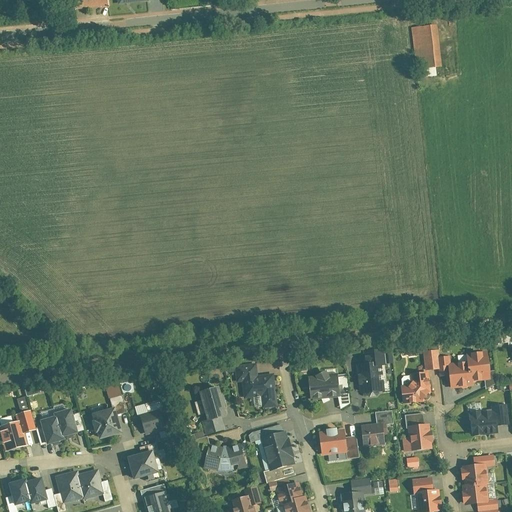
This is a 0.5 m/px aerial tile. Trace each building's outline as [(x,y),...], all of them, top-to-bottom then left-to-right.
[(74,0),(76,10),(111,6),(110,0),(74,0)] [(439,26),(415,29),(418,66),(443,64),(439,26)] [(491,333),(493,346),(501,344),(499,331),(491,333)] [(437,354),(422,355),(424,373),(438,372),(437,354)] [(484,359),(466,360),(467,385),(486,384),(484,359)] [(294,362),(295,372),(305,372),(305,361),(294,362)] [(447,361),(438,361),(439,379),(448,379),(447,361)] [(466,365),(447,366),(449,391),(468,390),(466,365)] [(381,367),(356,369),(358,397),(383,395),(381,367)] [(236,380),(257,378),(256,368),(235,370),(236,380)] [(430,403),(428,376),(412,377),(414,404),(430,403)] [(276,410),(274,378),(241,380),(243,402),(260,401),(261,411),(276,410)] [(336,378),(307,380),(309,403),(338,401),(336,378)] [(349,407),(347,380),(336,381),(339,408),(349,407)] [(412,389),(401,389),(402,408),(414,407),(412,389)] [(225,421),(216,392),(197,398),(205,427),(225,421)] [(17,408),(27,406),(25,397),(16,399),(17,408)] [(62,417),(68,436),(83,432),(76,408),(61,412),(62,417)] [(508,427),(506,408),(491,410),(493,429),(508,427)] [(167,430),(162,411),(138,417),(144,437),(167,430)] [(114,412),(93,418),(100,442),(121,436),(114,412)] [(391,415),(374,416),(375,429),(392,428),(391,415)] [(491,415),(468,417),(470,440),(494,438),(491,415)] [(62,417),(46,421),(53,446),(69,441),(68,436),(62,417)] [(422,418),(404,419),(405,429),(423,428),(422,418)] [(22,420),(0,425),(8,454),(30,448),(22,420)] [(201,428),(205,439),(225,433),(222,422),(201,428)] [(284,424),(253,432),(255,440),(262,438),(286,432),(284,424)] [(431,452),(429,428),(405,429),(407,454),(431,452)] [(381,429),(360,430),(361,450),(382,449),(381,429)] [(262,438),(266,454),(292,448),(287,431),(286,432),(262,438)] [(191,440),(203,437),(202,432),(190,435),(191,440)] [(343,433),(317,436),(320,459),(345,456),(343,433)] [(358,461),(355,440),(344,441),(346,462),(358,461)] [(224,451),(208,449),(203,472),(224,476),(245,471),(240,448),(224,451)] [(266,454),(271,471),(293,465),(296,464),(292,448),(266,454)] [(160,453),(133,460),(138,481),(165,474),(160,453)] [(418,458),(406,458),(406,469),(419,468),(418,458)] [(493,458),(473,460),(474,470),(493,469),(493,458)] [(265,472),(268,483),(296,475),(293,465),(271,471),(265,472)] [(460,471),(461,491),(487,489),(486,470),(460,471)] [(83,473),(64,478),(71,504),(89,500),(84,477),(83,473)] [(100,474),(84,477),(89,500),(105,496),(100,474)] [(30,476),(14,481),(21,504),(37,500),(31,481),(30,476)] [(47,477),(31,481),(37,500),(37,504),(53,500),(47,477)] [(433,478),(414,480),(416,495),(418,494),(435,492),(433,478)] [(288,479),(269,484),(271,492),(277,490),(291,486),(288,479)] [(369,482),(350,483),(351,497),(370,495),(369,482)] [(397,494),(397,483),(387,483),(388,495),(397,494)] [(304,496),(300,484),(291,486),(277,490),(281,506),(284,505),(296,502),(295,499),(304,496)] [(262,503),(258,486),(244,490),(245,496),(250,494),(253,506),(262,503)] [(461,491),(462,510),(488,509),(487,489),(461,491)] [(170,511),(164,490),(142,496),(145,511),(170,511)] [(435,492),(418,494),(420,511),(444,511),(445,511),(443,491),(435,492)] [(234,511),(254,511),(253,506),(250,494),(245,496),(231,500),(234,511)] [(295,499),(296,502),(284,505),(285,511),(312,511),(307,495),(304,496),(295,499)] [(363,511),(363,497),(341,499),(341,511),(363,511)]
